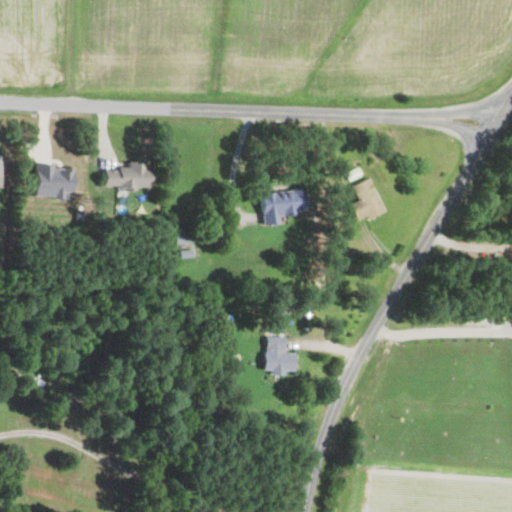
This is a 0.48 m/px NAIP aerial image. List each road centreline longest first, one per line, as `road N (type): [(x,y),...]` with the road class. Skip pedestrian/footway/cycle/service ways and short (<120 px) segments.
road 1 (residential): [(503,123),(0,106)]
road 2 (residential): [(306,511),(344,386),(511,108)]
